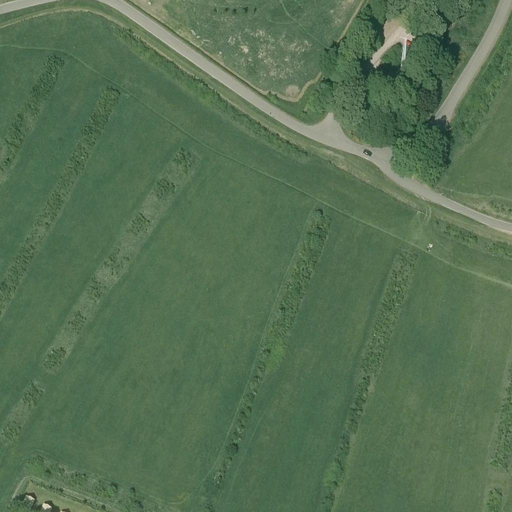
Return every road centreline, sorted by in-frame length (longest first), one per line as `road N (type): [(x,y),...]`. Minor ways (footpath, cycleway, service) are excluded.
road 1 (unclassified): [(380,154),(285,121),(110,0)]
road 2 (unclassified): [(380,154),(429,131),(505,0)]
road 3 (unclassified): [(511,228),(407,183),(380,154)]
